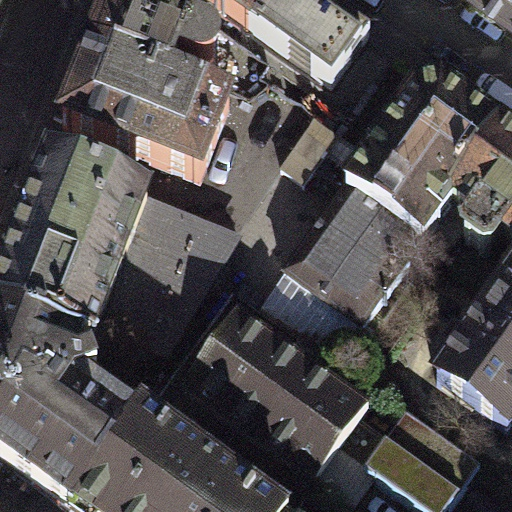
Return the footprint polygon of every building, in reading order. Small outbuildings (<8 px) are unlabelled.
[(175,0),(114,0),(92,58),(171,89),(178,71),(198,80),(205,79),(208,78),(213,76),(215,73),(218,71),(219,67),(219,57),(218,54),(215,50),(211,46),(205,44),(191,38),(199,18),(175,0)] [(226,20),(240,0),(175,0),(199,18),(206,7),(226,20)] [(308,0),(240,0),(226,20),(332,97),(370,44),(308,0)] [(171,89),(92,58),(63,132),(201,187),(230,111),(171,89)] [(323,235),(288,284),(366,340),(427,255),(436,261),(465,221),(483,233),(474,243),(476,257),(496,272),(506,269),(511,262),(511,295),(440,392),(511,443),(511,137),(452,91),(427,95),(323,235)] [(225,242),(49,169),(0,294),(0,467),(36,494),(58,511),(60,511),(126,422),(82,391),(94,332),(156,356),(225,242)] [(375,421),(247,324),(184,408),(216,431),(312,504),(375,421)] [(258,511),(128,418),(126,422),(60,511),(258,511)] [(451,511),(479,474),(407,424),(368,479),(411,510),(414,511),(451,511)]
